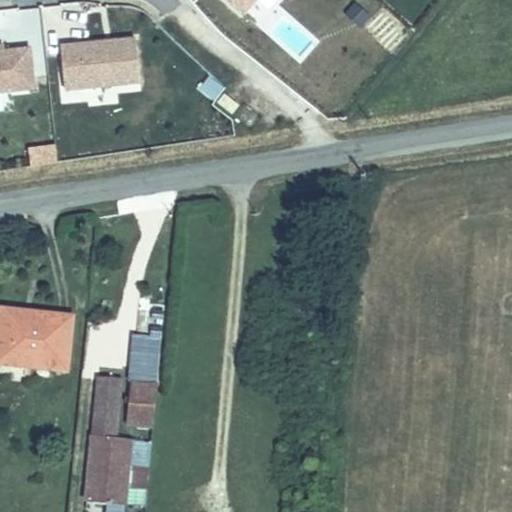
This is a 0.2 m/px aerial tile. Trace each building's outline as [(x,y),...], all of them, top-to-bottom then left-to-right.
[(223,0),(242,17),(258,0),(223,0)] [(139,38),(64,39),(64,88),(140,87),(139,38)] [(0,93),(35,93),(34,46),(0,46),(0,93)] [(224,92),(216,104),(233,114),(240,102),(224,92)] [(66,317),(1,307),(0,313),(0,358),(60,367),(66,317)] [(116,382),(93,380),(81,501),(120,505),(126,442),(109,441),(116,382)] [(149,429),(153,387),(125,384),(121,425),(149,429)]
